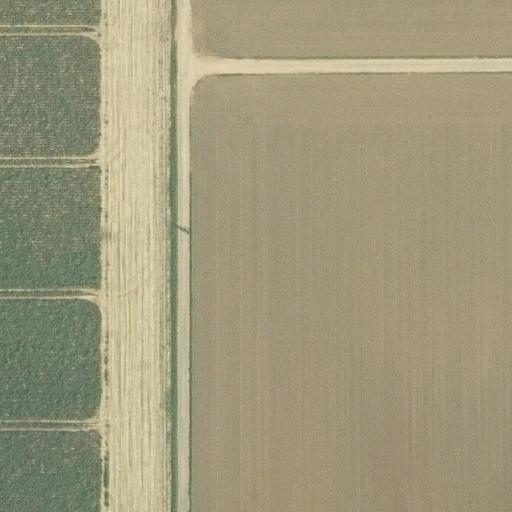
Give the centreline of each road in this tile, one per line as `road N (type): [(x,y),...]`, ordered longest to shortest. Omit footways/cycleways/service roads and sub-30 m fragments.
road 1 (track): [(183,511),(183,0)]
road 2 (track): [(511,67),(183,67)]
